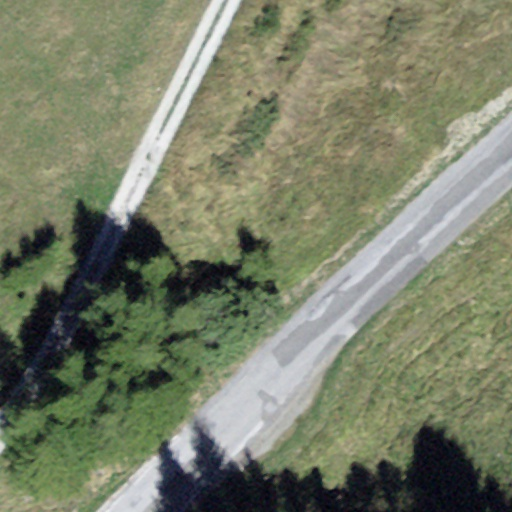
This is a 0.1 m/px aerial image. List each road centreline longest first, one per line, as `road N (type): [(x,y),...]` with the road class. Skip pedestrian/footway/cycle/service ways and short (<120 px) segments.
road 1 (tertiary): [(511,145),(141,511)]
road 2 (track): [(224,0),(80,295),(0,430)]
